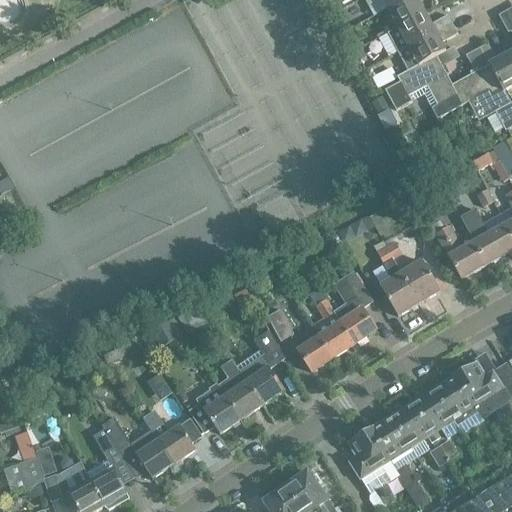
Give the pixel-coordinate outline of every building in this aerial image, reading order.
[(381,0),(388,11),(408,0),(381,0)] [(408,0),(388,11),(398,30),(426,15),(420,3),(425,0),(408,0)] [(331,19),(334,26),(345,20),(341,13),(331,19)] [(399,55),(452,26),(448,17),(432,26),(426,15),(398,30),(388,36),(399,55)] [(452,26),(399,55),(408,73),(418,67),(420,69),(438,59),(437,58),(447,53),(442,45),(458,36),(452,26)] [(511,89),(511,62),(509,56),(497,63),(488,46),(480,50),(489,67),(488,68),(489,70),(490,69),(503,94),(505,93),(511,89)] [(353,54),(358,64),(367,60),(362,49),(353,54)] [(453,87),(438,59),(420,69),(418,67),(408,73),(397,79),(400,84),(385,92),(396,113),(425,97),(438,121),(462,108),(456,97),(453,90),(454,89),(453,87)] [(488,68),(453,87),(454,89),(453,90),(456,97),(462,108),(468,104),(479,123),(495,114),(505,133),(511,129),(511,106),(505,93),(503,94),(490,69),(489,70),(488,68)] [(381,75),(364,84),(370,95),(387,86),(381,75)] [(377,116),(389,110),(383,99),(372,105),(377,116)] [(511,173),(511,156),(505,143),(493,149),(496,155),(490,158),(488,154),(473,163),(478,174),(493,166),(503,185),(510,181),(507,176),(511,173)] [(436,158),(443,171),(460,163),(452,149),(436,158)] [(14,190),(8,180),(0,184),(0,193),(2,197),(14,190)] [(494,204),(488,192),(477,198),(483,210),(494,204)] [(511,253),(511,241),(504,228),(490,236),(476,211),(461,219),(475,244),(477,243),(489,266),(511,253)] [(338,235),(344,246),(368,233),(375,229),(369,218),(361,222),(338,235)] [(489,266),(477,243),(475,244),(462,252),(450,229),(436,236),(461,281),(489,266)] [(386,250),(394,263),(403,257),(395,244),(386,250)] [(385,268),(394,263),(386,250),(377,255),(385,268)] [(401,276),(419,306),(440,294),(422,263),(401,276)] [(333,314),(355,347),(377,333),(363,312),(373,304),(354,276),(344,283),(345,286),(336,292),(346,306),(333,314)] [(419,306),(401,276),(380,289),(398,319),(419,306)] [(237,296),(243,306),(252,302),(246,291),(237,296)] [(355,347),(333,314),(318,291),(309,297),(324,320),(312,328),(319,339),(334,361),(355,347)] [(408,337),(450,311),(442,298),(400,324),(408,337)] [(181,322),(189,337),(210,325),(201,310),(181,322)] [(294,336),(280,312),(267,320),(281,344),(294,336)] [(152,336),(162,351),(183,337),(173,322),(152,336)] [(236,368),(263,408),(284,393),(269,371),(286,361),(270,333),(255,343),(261,352),(236,368)] [(150,336),(143,339),(149,351),(156,346),(150,336)] [(106,369),(135,355),(127,339),(98,353),(106,369)] [(334,361),(319,339),(298,353),(312,375),(334,361)] [(85,375),(98,369),(92,356),(79,363),(85,375)] [(263,408),(236,368),(233,363),(221,371),(228,381),(218,388),(242,422),(263,408)] [(508,401),(511,399),(511,376),(506,366),(492,375),(484,380),(475,366),(468,371),(465,370),(460,371),(457,375),(457,377),(454,379),(480,419),(482,418),(492,412),(495,410),(508,401)] [(447,384),(433,393),(459,433),(462,438),(474,431),(483,425),(480,419),(454,379),(447,384)] [(242,422),(218,388),(217,386),(209,391),(210,393),(196,402),(199,407),(189,414),(204,437),(215,429),(220,437),(242,422)] [(447,440),(459,433),(433,393),(412,406),(436,443),(440,441),(436,433),(440,431),(447,440)] [(412,406),(392,419),(417,459),(429,452),(423,442),(427,439),(432,446),(436,443),(412,406)] [(152,432),(174,467),(197,452),(192,446),(203,439),(191,422),(169,436),(155,414),(144,421),(152,432)] [(0,420),(0,431),(1,435),(19,428),(14,415),(0,420)] [(399,479),(406,489),(418,508),(427,502),(415,483),(407,470),(405,467),(417,459),(392,419),(378,428),(377,428),(370,433),(395,473),(396,473),(399,479)] [(174,467),(152,432),(141,439),(130,446),(114,420),(102,428),(105,431),(136,479),(137,481),(148,474),(153,481),(174,467)] [(91,485),(104,509),(127,497),(127,498),(128,497),(123,488),(136,479),(105,431),(93,439),(113,473),(92,485),(91,485)] [(370,433),(369,433),(367,432),(362,433),(358,437),(359,439),(349,446),(358,460),(351,465),(361,481),(371,496),(376,493),(383,506),(394,499),(386,487),(399,479),(396,473),(395,473),(370,433)] [(444,447),(440,450),(448,463),(457,457),(449,444),(444,447)] [(439,468),(448,463),(440,450),(436,452),(431,455),(439,468)] [(37,460),(44,480),(54,477),(45,457),(37,460)] [(45,484),(36,461),(18,468),(27,491),(45,484)] [(91,485),(92,485),(86,473),(75,480),(56,477),(44,481),(51,505),(60,501),(66,511),(99,511),(104,509),(91,485)] [(340,511),(338,508),(334,511),(308,474),(298,481),(295,480),(289,485),(289,487),(286,489),(301,511),(340,511)] [(511,478),(495,490),(508,511),(511,509),(511,478)] [(301,511),(286,489),(284,490),(281,489),(275,494),(275,497),(264,504),(269,511),(301,511)] [(508,511),(495,490),(473,503),(479,511),(508,511)] [(479,511),(473,503),(458,511),(479,511)]
